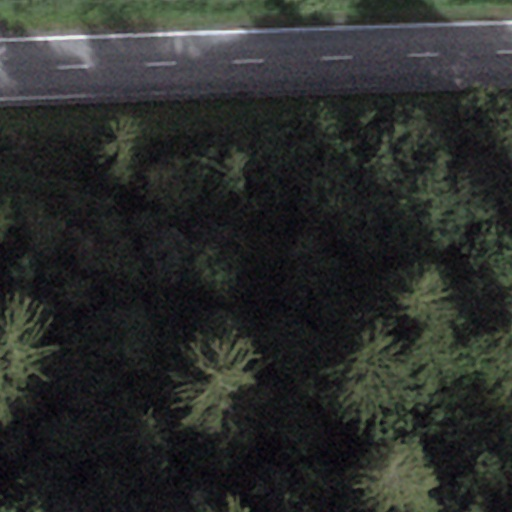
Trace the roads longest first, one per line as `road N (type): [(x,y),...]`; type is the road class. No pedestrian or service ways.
road 1 (track): [(511,296),(0,151)]
road 2 (tertiary): [(0,67),(511,39)]
